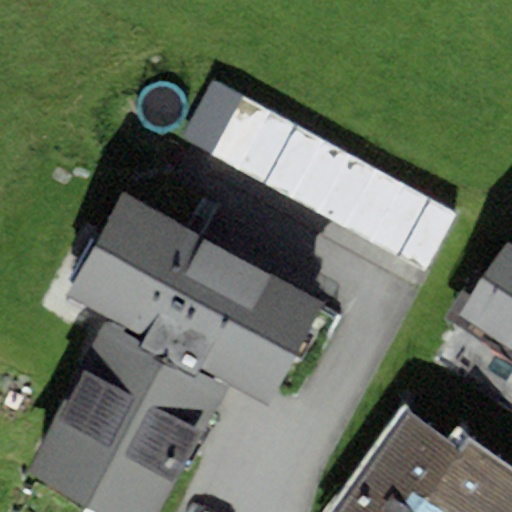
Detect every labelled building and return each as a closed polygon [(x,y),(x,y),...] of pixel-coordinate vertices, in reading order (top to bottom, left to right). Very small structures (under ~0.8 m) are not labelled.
[(456,211),(211,80),(179,140),(424,271),(456,211)] [(322,303),(121,195),(66,296),(107,318),(231,385),(267,404),(276,388),(296,399),(342,314),(322,303)] [(511,246),(507,243),(459,317),(511,350),(511,246)] [(231,385),(107,318),(80,367),(85,370),(205,435),(231,385)] [(96,511),(162,511),(205,435),(85,370),(28,475),(96,511)] [(511,511),(511,467),(457,427),(446,441),(404,410),(327,511),(511,511)]
